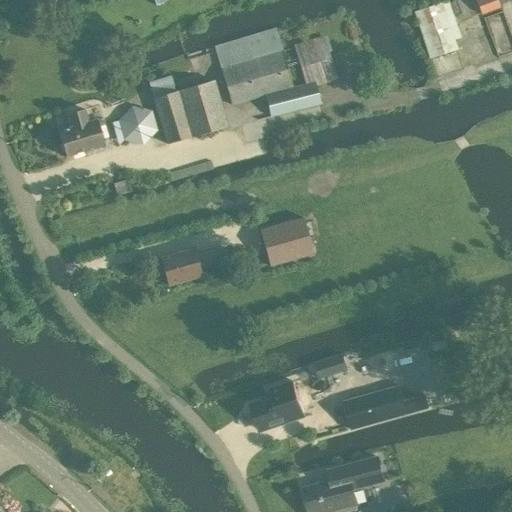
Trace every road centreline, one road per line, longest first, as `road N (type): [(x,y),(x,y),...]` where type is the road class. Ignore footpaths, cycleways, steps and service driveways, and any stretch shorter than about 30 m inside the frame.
road 1 (track): [(511,125),(44,251)]
road 2 (unclassified): [(253,511),(213,441),(79,314),(0,141)]
road 3 (tertiary): [(94,511),(0,428)]
